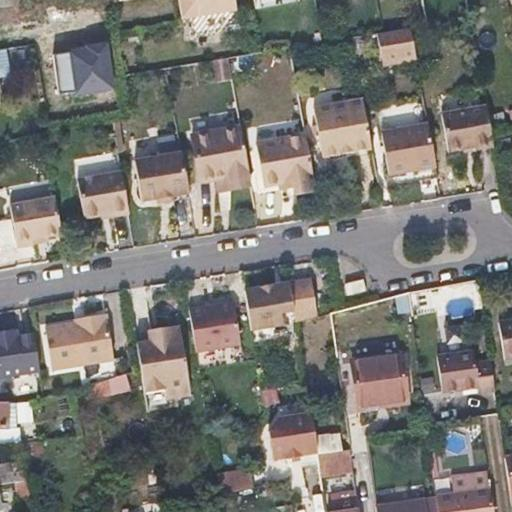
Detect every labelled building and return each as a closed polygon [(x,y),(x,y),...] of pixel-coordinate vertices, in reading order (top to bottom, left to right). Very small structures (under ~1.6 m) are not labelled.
[(181,0),(185,18),(239,10),(236,0),(181,0)] [(375,149),(367,100),(318,109),(326,158),(375,149)] [(489,105),(445,113),(452,152),(478,147),(478,150),(496,147),(493,130),(489,105)] [(432,124),(385,132),(393,175),(422,169),(439,166),(432,124)] [(232,183),(254,179),(245,127),(197,136),(205,181),(221,178),(221,180),(231,178),(232,183)] [(310,135),(260,144),(268,185),(284,182),(286,189),(287,197),(319,191),(310,135)] [(186,153),(139,160),(146,200),(161,198),(177,195),(193,193),(186,153)] [(441,178),(439,166),(422,169),(424,181),(441,178)] [(126,171),(82,178),(88,216),(116,212),(117,215),(133,212),(126,171)] [(231,178),(221,180),(224,192),(255,186),(254,179),(232,183),(231,178)] [(269,191),(286,189),(284,182),(268,185),(269,191)] [(66,233),(59,195),(15,202),(22,244),(37,242),(37,238),(66,233)] [(367,279),(349,284),(351,295),(369,290),(367,279)] [(316,280),(249,290),(255,327),(322,316),(316,280)] [(238,302),(194,309),(200,351),(245,344),(238,302)] [(88,320),(80,322),(49,327),(56,368),(116,358),(111,313),(88,317),(88,320)] [(511,319),(499,321),(507,361),(511,360),(511,319)] [(156,340),(139,343),(143,368),(146,394),(167,390),(168,397),(194,393),(184,325),(163,328),(165,339),(156,340)] [(163,328),(155,329),(156,340),(165,339),(163,328)] [(0,337),(0,376),(43,369),(37,332),(22,335),(20,329),(5,331),(6,336),(0,337)] [(480,392),(497,390),(493,362),(492,360),(478,362),(477,349),(438,355),(444,391),(479,386),(480,392)] [(353,362),(360,406),(409,399),(402,354),(353,362)] [(0,399),(0,423),(22,422),(20,398),(0,399)] [(275,459),(288,458),(288,459),(303,457),(303,455),(319,453),(314,414),(281,419),(271,431),(275,459)] [(0,432),(0,443),(26,440),(24,429),(0,432)] [(49,450),(47,438),(26,440),(27,453),(49,450)] [(354,474),(352,461),(351,449),(320,454),(323,480),(354,474)] [(0,468),(0,476),(1,483),(18,480),(31,478),(29,463),(0,468)] [(23,511),(35,511),(31,478),(18,480),(23,511)] [(438,498),(439,511),(495,511),(492,486),(438,494),(438,498)] [(426,500),(427,511),(439,511),(438,498),(426,500)] [(376,508),(376,511),(427,511),(426,500),(376,508)]
